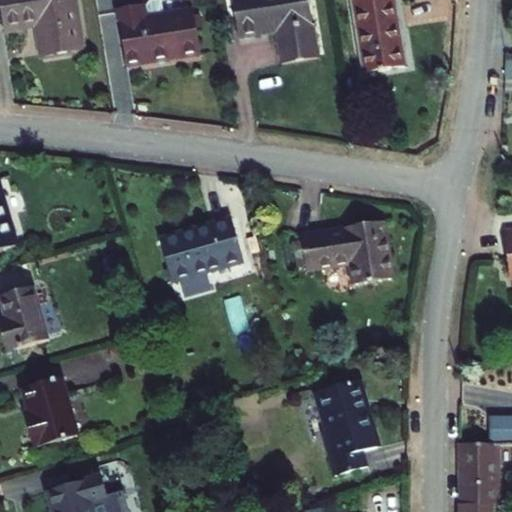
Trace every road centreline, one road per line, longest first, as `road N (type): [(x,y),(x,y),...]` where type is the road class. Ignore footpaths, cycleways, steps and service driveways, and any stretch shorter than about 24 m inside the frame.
road 1 (residential): [(0,128),(457,189)]
road 2 (residential): [(434,511),(434,338),(457,189)]
road 3 (residential): [(457,189),(484,0)]
